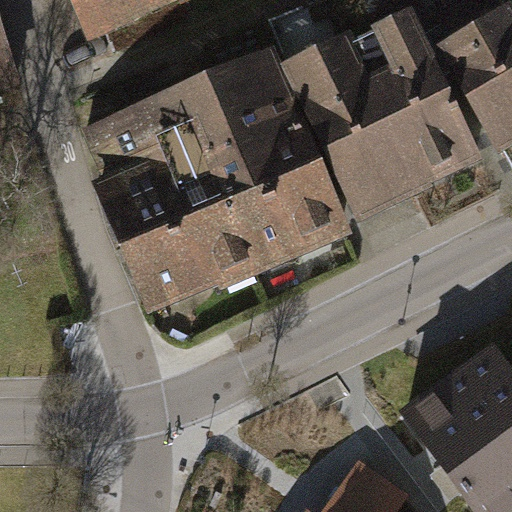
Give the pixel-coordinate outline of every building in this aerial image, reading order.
[(163,0),(78,0),(90,29),(163,0)] [(490,151),(511,138),(511,25),(497,0),(458,0),(433,15),(444,35),(429,44),(490,151)] [(403,13),(338,44),(404,183),(469,152),(403,13)] [(0,33),(0,90),(15,86),(0,33)] [(338,44),(334,35),(273,64),(347,220),(408,192),(404,183),(338,44)] [(82,182),(137,313),(333,230),(258,52),(95,120),(115,168),(82,182)] [(511,511),(511,368),(492,341),(397,411),(474,511),(511,511)] [(317,511),(304,502),(296,511),(366,511),(372,506),(380,511),(390,511),(405,492),(357,458),(318,511),(317,511)]
